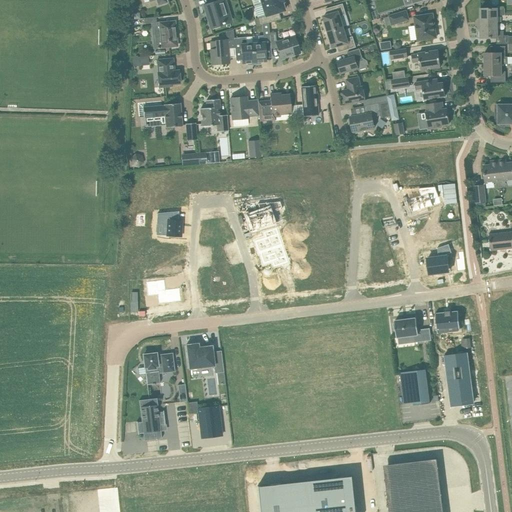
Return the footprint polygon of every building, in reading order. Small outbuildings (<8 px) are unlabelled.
[(221,1),(223,0),(216,0),(217,1),(203,5),(210,28),(211,28),(212,30),(220,27),(220,25),(228,23),(221,1)] [(274,0),(261,4),(254,6),(258,18),(260,26),(262,25),(268,23),(281,19),(279,12),(285,10),(282,2),(284,2),(283,0),(274,0)] [(324,16),(328,32),(343,27),(340,16),(346,14),(343,4),(326,9),(328,15),(324,16)] [(480,8),(480,23),(498,23),(498,15),(504,15),(504,8),(498,8),(480,8)] [(407,10),(389,15),(392,26),(410,20),(407,10)] [(434,28),(433,22),(434,22),(433,14),(414,17),(418,40),(436,37),(435,27),(434,28)] [(156,23),(152,23),(155,48),(157,48),(157,49),(160,49),(160,48),(177,46),(175,21),(156,23)] [(480,38),(504,38),(504,31),(498,31),(498,23),(480,23),(480,38)] [(343,27),(328,32),(333,47),(337,46),(339,52),(356,47),(353,36),(347,38),(343,27)] [(259,42),(253,43),(254,65),(261,64),(262,62),(266,62),(265,48),(271,48),(271,43),(270,35),(258,36),(259,42)] [(246,37),(234,38),(234,40),(235,48),(235,51),(241,50),(242,64),(247,63),(248,65),(254,65),(253,43),(246,43),(246,37)] [(276,43),(281,58),(300,52),(295,37),(276,43)] [(217,49),(211,49),(212,65),(214,64),(215,67),(221,66),(221,64),(229,63),(228,49),(235,48),(234,40),(227,40),(216,41),(217,49)] [(390,41),(380,43),(382,50),(391,48),(390,41)] [(491,52),(485,52),(485,64),(501,64),(508,64),(508,57),(506,57),(506,46),(491,46),(491,52)] [(360,48),(347,52),(349,58),(338,61),(342,74),(358,68),(359,70),(368,67),(367,65),(369,65),(368,61),(363,58),(360,48)] [(406,49),(390,51),(392,59),(407,57),(406,49)] [(419,54),(412,55),(413,62),(420,61),(421,70),(441,67),(438,50),(419,53),(419,54)] [(140,57),(132,58),(133,66),(141,65),(140,57)] [(173,86),(172,84),(180,83),(179,70),(174,71),(173,59),(157,60),(159,72),(158,72),(159,87),(173,86)] [(501,64),(485,64),(485,76),(491,76),(491,82),(506,82),(506,72),(502,72),(501,64)] [(343,90),(346,104),(366,100),(363,86),(361,87),(359,77),(346,79),(348,89),(343,90)] [(394,79),(391,79),(392,80),(393,89),(410,87),(408,77),(406,77),(394,79)] [(416,90),(423,89),(425,99),(445,96),(443,82),(438,83),(438,79),(415,82),(416,90)] [(302,105),(295,105),(296,117),(318,115),(317,98),(316,85),(301,87),(302,97),(302,105)] [(258,101),(259,116),(260,121),(269,120),(268,114),(290,112),(290,113),(291,113),(289,95),(277,96),(277,94),(270,94),(271,103),(267,103),(267,101),(258,101)] [(233,98),(230,98),(232,120),(233,120),(248,118),(248,117),(259,116),(258,101),(258,99),(247,100),(246,96),(238,97),(238,96),(233,96),(233,98)] [(387,96),(366,99),(367,105),(388,101),(387,96)] [(202,126),(217,125),(218,132),(229,130),(227,115),(220,115),(219,99),(206,100),(207,108),(201,108),(202,126)] [(182,126),(180,103),(164,105),(162,105),(162,101),(138,103),(139,118),(144,118),(165,116),(166,127),(182,126)] [(367,105),(364,106),(366,114),(350,117),(353,132),(375,128),(373,117),(381,115),(381,118),(391,116),(388,101),(367,105)] [(427,112),(426,112),(427,121),(430,120),(431,128),(442,127),(441,125),(450,124),(447,109),(443,109),(443,104),(442,102),(426,104),(427,112)] [(511,104),(498,104),(498,111),(498,112),(497,113),(496,114),(496,115),(496,116),(496,117),(496,118),(496,119),(496,120),(497,121),(497,122),(498,123),(499,124),(500,125),(501,125),(502,126),(503,126),(505,126),(505,124),(511,123),(511,104)] [(186,124),(188,141),(197,140),(195,123),(186,124)] [(402,123),(395,124),(397,135),(404,133),(402,123)] [(260,148),(249,149),(250,157),(261,156),(260,148)] [(135,154),(131,159),(132,165),(139,167),(144,162),(142,156),(135,154)] [(199,155),(182,157),(183,165),(199,163),(199,155)] [(501,187),(498,160),(493,161),(493,165),(484,166),(486,183),(496,181),(496,185),(495,185),(495,188),(501,187)] [(504,160),(498,160),(501,187),(508,187),(507,184),(506,184),(506,180),(511,179),(511,162),(504,163),(504,160)] [(484,185),(474,186),(476,203),(486,202),(484,185)] [(410,199),(408,199),(412,212),(441,203),(436,186),(418,188),(421,195),(410,199)] [(247,215),(252,231),(252,230),(272,224),(273,224),(269,213),(282,209),(280,201),(257,203),(260,211),(255,213),(247,216),(247,215)] [(323,205),(323,216),(342,218),(343,206),(323,205)] [(424,221),(416,223),(418,229),(417,229),(419,235),(439,228),(433,211),(422,215),(424,221)] [(157,213),(157,224),(163,224),(162,235),(181,237),(182,220),(178,220),(172,220),(172,212),(157,213)] [(136,225),(144,226),(145,214),(137,215),(136,225)] [(323,216),(322,227),(340,228),(340,229),(342,229),(342,218),(323,216)] [(320,227),(319,238),(339,239),(340,229),(340,228),(322,227),(320,227)] [(266,237),(255,241),(259,253),(282,245),(276,228),(264,232),(266,237)] [(439,228),(419,235),(422,241),(424,246),(431,244),(433,249),(437,248),(444,245),(439,228)] [(511,231),(489,234),(491,250),(511,248),(511,231)] [(319,238),(319,249),(338,250),(339,239),(319,238)] [(154,247),(154,259),(179,260),(180,258),(182,259),(183,249),(178,248),(169,248),(170,244),(169,243),(155,243),(154,247)] [(427,258),(429,274),(449,272),(449,266),(448,261),(448,262),(447,256),(450,256),(449,253),(452,252),(449,244),(444,245),(437,248),(438,248),(439,248),(441,254),(441,256),(439,257),(427,258)] [(282,245),(259,253),(260,253),(264,264),(272,261),(274,267),(288,262),(282,245)] [(319,249),(318,260),(320,260),(338,261),(338,260),(338,250),(319,249)] [(459,251),(459,259),(457,259),(458,270),(466,269),(464,251),(459,251)] [(154,259),(153,275),(167,276),(168,272),(179,272),(179,260),(154,259)] [(320,260),(319,271),(339,272),(340,261),(338,260),(338,261),(320,260)] [(319,271),(318,282),(338,283),(339,272),(319,271)] [(133,278),(132,288),(141,287),(140,279),(133,278)] [(164,279),(146,282),(147,290),(148,296),(158,294),(159,303),(181,301),(179,288),(170,289),(166,289),(164,279)] [(445,312),(436,313),(438,333),(448,332),(461,331),(461,329),(459,310),(451,311),(451,310),(445,311),(445,312)] [(416,318),(395,321),(395,323),(393,323),(394,331),(396,330),(397,337),(414,335),(415,342),(431,340),(430,328),(418,330),(416,318)] [(198,343),(186,345),(189,369),(214,366),(215,373),(224,372),(221,351),(213,352),(212,346),(199,347),(198,343)] [(145,367),(138,368),(139,375),(146,374),(147,385),(152,384),(153,385),(155,385),(155,384),(160,383),(159,372),(164,371),(164,372),(174,371),(172,354),(161,355),(162,357),(157,357),(156,355),(156,353),(153,353),(153,351),(146,352),(146,354),(143,355),(145,367)] [(467,352),(443,355),(450,405),(474,402),(467,352)] [(414,404),(414,405),(430,403),(430,402),(426,369),(400,372),(404,404),(414,403),(414,404)] [(185,384),(178,385),(180,402),(187,401),(185,384)] [(143,433),(144,440),(162,438),(160,425),(165,424),(165,425),(163,410),(163,411),(163,412),(158,412),(157,398),(139,400),(142,422),(137,422),(137,421),(136,421),(138,434),(139,434),(138,433),(143,433)] [(198,408),(202,438),(222,435),(218,406),(198,408)] [(443,511),(437,458),(388,464),(394,511),(443,511)] [(353,476),(257,486),(259,511),(357,511),(355,493),(353,476)] [(226,511),(223,479),(182,484),(185,511),(226,511)] [(185,511),(182,484),(141,488),(143,511),(185,511)]
